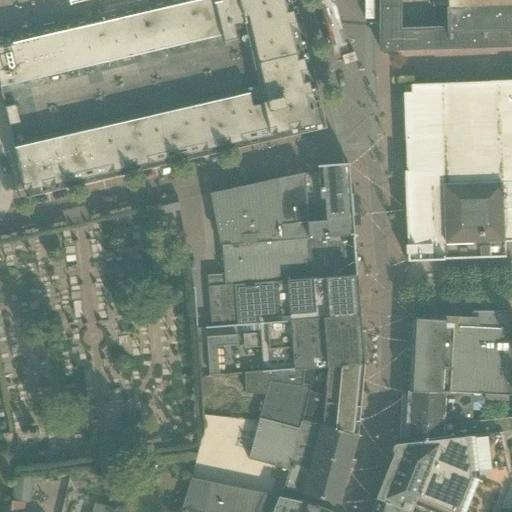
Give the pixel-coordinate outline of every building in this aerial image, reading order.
[(20,36),(0,40),(0,87),(24,192),(318,124),(317,120),(313,103),(312,97),(311,97),(307,79),(308,79),(307,73),(306,73),(302,56),(303,56),(301,49),(301,50),(297,32),(296,26),(295,26),(291,9),(292,9),(290,3),(288,0),(175,0),(31,33),(30,33),(29,32),(27,32),(26,32),(24,32),(23,33),(22,34),(21,35),(20,36)] [(511,0),(380,0),(380,51),(511,46),(511,0)] [(501,243),(504,243),(505,243),(511,242),(511,81),(499,82),(482,82),(482,83),(455,84),(455,83),(435,84),(416,85),(410,85),(410,86),(403,86),(404,93),(403,93),(403,98),(404,133),(404,141),(405,141),(405,146),(406,166),(406,171),(404,171),(404,173),(404,178),(405,211),(405,218),(406,218),(406,225),(407,254),(407,262),(413,262),(413,261),(430,261),(444,261),(444,260),(475,259),(475,258),(490,258),(490,255),(489,255),(488,242),(501,242),(501,243)] [(212,194),(211,194),(221,246),(222,246),(270,242),(308,239),(353,235),(354,235),(354,234),(352,216),(353,216),(353,214),(352,214),(351,196),(352,196),(352,194),(351,195),(350,186),(350,185),(349,167),(348,165),(349,165),(349,164),(320,166),(317,166),(317,168),(318,167),(319,174),(305,175),(304,175),(304,174),(303,174),(303,175),(291,177),(291,176),(290,177),(278,180),(278,179),(276,180),(277,180),(265,183),(265,182),(263,183),(252,186),(252,185),(250,185),(250,186),(239,189),(238,188),(237,188),(237,189),(225,192),(225,191),(224,191),(224,192),(212,195),(212,194)] [(161,214),(180,210),(176,196),(158,200),(161,214)] [(208,275),(206,275),(207,287),(357,275),(357,273),(354,237),(353,235),(308,239),(270,242),(222,246),(223,274),(208,275)] [(357,275),(207,287),(210,328),(258,324),(360,316),(360,315),(360,316),(358,297),(359,297),(359,295),(358,295),(357,277),(357,275)] [(412,316),(409,391),(480,395),(493,395),(511,396),(511,311),(472,312),(472,313),(478,313),(477,319),(412,316)] [(260,334),(261,347),(262,372),(302,369),(326,367),(364,364),(363,347),(362,332),(361,323),(361,317),(360,316),(258,324),(260,334)] [(261,347),(260,334),(243,335),(244,348),(261,347)] [(207,338),(209,376),(219,375),(217,347),(238,345),(238,336),(207,338)] [(302,369),(262,372),(243,374),(245,393),(265,394),(259,419),(299,429),(301,421),(322,426),(357,435),(360,413),(360,409),(361,395),(362,395),(362,393),(364,393),(364,364),(326,367),(302,369)] [(216,395),(214,377),(201,378),(202,396),(216,395)] [(408,416),(406,440),(406,442),(407,442),(407,443),(500,432),(511,430),(511,417),(497,418),(464,421),(465,412),(473,412),(473,411),(479,411),(483,406),(484,399),(480,395),(409,391),(408,394),(409,394),(409,395),(409,401),(409,409),(408,409),(408,413),(408,414),(407,414),(407,416),(408,416)] [(258,421),(248,460),(288,471),(285,483),(284,487),(294,490),(339,503),(342,493),(341,493),(343,485),(344,485),(345,482),(344,482),(347,471),(348,472),(351,457),(353,449),(355,446),(353,446),(354,443),(356,440),(356,435),(357,435),(322,426),(301,421),(299,429),(259,419),(258,421)] [(395,454),(377,499),(405,511),(411,511),(413,508),(422,511),(511,511),(511,485),(511,486),(500,432),(407,443),(405,443),(397,444),(396,444),(394,445),(393,446),(393,447),(392,448),(392,449),(392,450),(392,452),(393,453),(394,454),(395,454)] [(139,483),(135,471),(122,476),(126,487),(139,483)] [(191,478),(181,510),(193,511),(328,511),(303,501),(302,502),(291,500),(292,499),(246,490),(207,482),(191,478)] [(31,493),(13,491),(12,501),(30,502),(31,493)] [(422,511),(413,508),(411,511),(405,511),(377,499),(371,511),(422,511)] [(22,511),(24,503),(12,501),(10,511),(22,511)]
